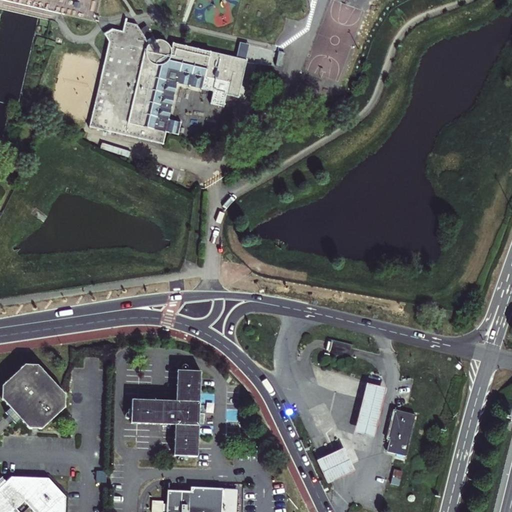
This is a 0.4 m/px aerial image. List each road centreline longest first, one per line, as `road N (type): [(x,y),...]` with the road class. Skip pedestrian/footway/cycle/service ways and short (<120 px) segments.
road 1 (secondary): [(450,345),(268,304)]
road 2 (secondary): [(233,353),(272,399),(326,511)]
road 3 (secondary): [(489,356),(447,511)]
road 4 (secondary): [(0,328),(128,309)]
